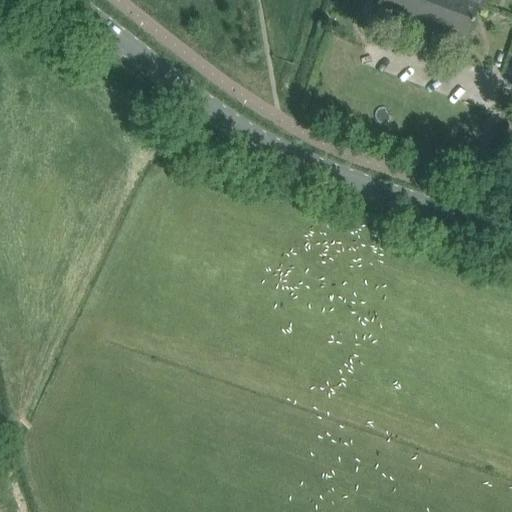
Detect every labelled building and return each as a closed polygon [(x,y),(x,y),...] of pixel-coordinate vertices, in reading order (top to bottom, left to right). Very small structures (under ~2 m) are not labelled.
[(376,0),(373,11),(394,20),(401,0),(376,0)] [(401,0),(394,20),(414,27),(424,0),(401,0)] [(424,0),(414,27),(430,33),(443,0),(424,0)] [(443,0),(430,33),(447,39),(461,0),(443,0)] [(461,0),(447,39),(463,46),(477,8),(485,10),(488,0),(461,0)]
